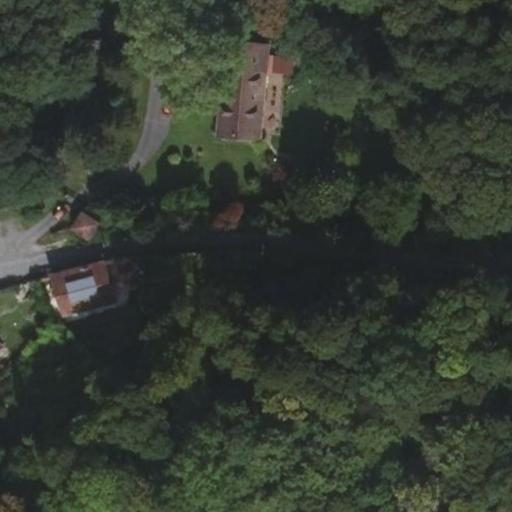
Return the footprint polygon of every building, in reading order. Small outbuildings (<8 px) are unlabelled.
[(216,134),(257,136),(264,43),(261,41),(221,35),(216,134)] [(85,238),(97,220),(79,207),(66,226),(85,238)] [(60,313),(110,298),(99,260),(49,274),(60,313)] [(198,307),(227,298),(219,272),(191,282),(198,307)] [(120,323),(110,325),(107,313),(70,321),(77,356),(102,351),(100,344),(123,339),(120,323)]
